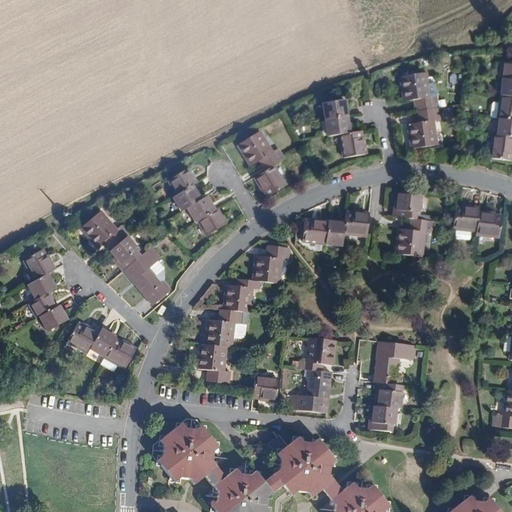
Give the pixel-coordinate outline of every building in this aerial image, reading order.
[(511,63),(501,62),(499,78),(502,79),(511,79),(511,63)] [(399,77),(403,101),(413,99),(415,111),(437,107),(435,95),(428,97),(424,72),(399,77)] [(511,79),(502,79),(500,95),(511,97),(511,79)] [(511,97),(500,95),(497,119),(498,119),(511,120),(511,97)] [(321,104),(323,120),(346,116),(343,100),(321,104)] [(406,124),(411,149),(436,144),(432,120),(439,119),(437,107),(415,111),(417,122),(406,124)] [(323,120),(326,136),(338,134),(348,133),(346,116),(323,120)] [(511,120),(498,119),(496,135),(511,137),(511,120)] [(235,145),(248,166),(258,161),(264,171),(272,165),(282,159),(276,149),(270,152),(257,132),(235,145)] [(338,134),(342,157),(364,154),(362,137),(359,137),(359,132),(348,133),(338,134)] [(492,135),(489,158),(509,160),(510,154),(511,154),(511,137),(496,135),(492,135)] [(253,178),(262,191),(263,190),(267,196),(285,185),(272,165),(264,171),(253,178)] [(167,180),(176,194),(190,185),(194,183),(186,168),(167,180)] [(176,194),(171,197),(180,210),(185,207),(199,199),(190,185),(176,194)] [(386,207),(390,208),(394,194),(389,193),(386,207)] [(397,194),(395,210),(394,209),(393,217),(409,219),(416,220),(419,196),(397,194)] [(185,207),(194,221),(196,220),(213,210),(205,196),(199,199),(185,207)] [(454,208),(452,224),(451,228),(475,231),(477,212),(477,208),(460,207),(459,207),(459,208),(454,208)] [(196,220),(205,234),(224,223),(215,209),(213,210),(196,220)] [(79,227),(95,245),(103,239),(110,248),(125,235),(127,234),(120,225),(115,229),(99,210),(79,227)] [(343,223),(342,234),(365,236),(368,214),(351,212),(351,214),(344,213),(343,223)] [(477,212),(475,231),(474,235),(498,238),(500,216),(492,215),(492,213),(477,212)] [(397,229),(394,254),(420,257),(423,233),(430,233),(431,222),(416,220),(409,219),(408,230),(397,229)] [(302,221),(300,242),(324,244),(326,221),(309,220),(309,221),(302,221)] [(326,221),(324,244),(340,246),(342,234),(343,223),(326,221)] [(108,250),(119,262),(117,264),(122,270),(141,254),(125,235),(110,248),(108,250)] [(122,270),(132,282),(131,283),(150,305),(170,289),(161,280),(160,281),(148,268),(161,257),(151,245),(141,254),(122,270)] [(255,257),(251,281),(258,282),(277,284),(280,260),(286,260),(288,248),(266,246),(264,258),(255,257)] [(22,259),(34,280),(47,273),(54,269),(46,254),(45,255),(41,249),(22,259)] [(34,280),(26,284),(34,299),(47,291),(55,287),(47,273),(34,280)] [(226,285),(222,310),(239,312),(247,313),(250,289),(257,289),(258,282),(251,281),(236,279),(235,286),(226,285)] [(28,302),(36,317),(38,315),(56,306),(47,291),(34,299),(28,302)] [(38,315),(46,330),(66,319),(58,305),(56,306),(38,315)] [(207,320),(204,345),(230,348),(232,323),(238,324),(239,312),(222,310),(218,310),(217,321),(207,320)] [(65,342),(85,354),(88,349),(97,333),(82,325),(81,326),(76,323),(65,342)] [(97,333),(88,349),(102,357),(113,338),(114,337),(100,328),(97,333)] [(113,338),(102,357),(122,369),(134,348),(119,341),(118,341),(113,338)] [(308,338),(305,361),(298,360),(297,369),(306,370),(319,372),(320,364),(331,365),(334,341),(308,338)] [(375,357),(372,383),(377,383),(396,386),(397,378),(395,378),(397,359),(412,361),(414,346),(378,343),(377,357),(375,357)] [(204,345),(201,369),(211,370),(210,383),(231,385),(232,373),(227,372),(230,348),(204,345)] [(308,378),(306,396),(290,394),(289,410),(323,414),(325,398),(327,399),(330,373),(319,372),(306,370),(305,378),(308,378)] [(253,376),(251,391),(251,397),(258,398),(258,400),(274,402),(276,379),(253,376)] [(378,391),(376,407),(394,409),(398,410),(401,386),(396,386),(377,383),(376,391),(378,391)] [(495,416),(494,427),(511,429),(511,392),(504,392),(502,416),(495,416)] [(373,407),(371,422),(369,422),(368,430),(392,433),(394,409),(376,407),(373,407)] [(185,450),(196,482),(201,478),(213,492),(265,481),(258,481),(252,474),(247,478),(237,477),(232,471),(221,479),(209,464),(210,453),(215,449),(198,427),(191,432),(181,430),(178,426),(177,427),(185,450)] [(157,443),(161,448),(160,455),(185,450),(177,427),(157,443)] [(278,433),(267,445),(274,451),(284,440),(278,433)] [(291,443),(284,467),(285,477),(287,495),(289,497),(294,494),(296,494),(292,468),(293,463),(300,443),(297,439),(291,443)] [(293,463),(292,468),(296,494),(304,496),(307,500),(331,483),(326,477),(327,467),(332,463),(315,442),(310,446),(301,444),(300,443),(293,463)] [(273,457),(277,462),(276,472),(265,481),(285,477),(284,467),(291,443),(273,457)] [(154,462),(172,483),(178,478),(186,480),(191,486),(196,482),(185,450),(160,455),(160,457),(154,462)] [(209,508),(212,511),(265,511),(263,509),(264,500),(281,487),(287,495),(285,477),(265,481),(213,492),(215,494),(214,504),(209,508)] [(350,485),(337,494),(341,499),(354,491),(350,485)] [(493,511),(486,503),(482,506),(470,505),(466,500),(450,511),(382,511),(386,510),(369,488),(364,492),(354,491),(341,499),(337,494),(327,502),(331,507),(330,511),(493,511)]
